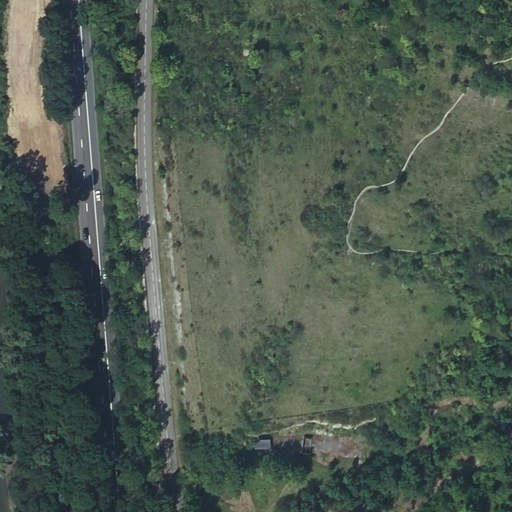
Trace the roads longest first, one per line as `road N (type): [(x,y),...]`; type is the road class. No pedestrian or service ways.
road 1 (secondary): [(144,0),(146,187),(174,511)]
road 2 (primary): [(106,511),(75,0)]
